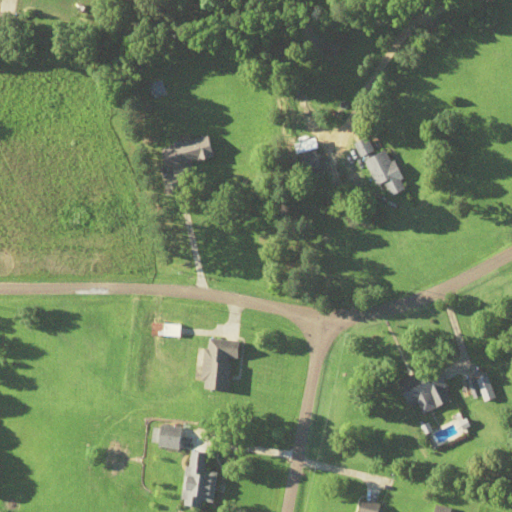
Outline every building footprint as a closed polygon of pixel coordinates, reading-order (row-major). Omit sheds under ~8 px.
[(148,85),(152,97),(164,93),(161,81),(148,85)] [(164,145),(167,168),(218,161),(215,138),(164,145)] [(377,187),(387,183),(392,196),(409,189),(393,149),(378,155),(371,138),(359,143),(377,187)] [(324,169),(321,152),(304,155),(307,172),(324,169)] [(201,388),(229,392),(233,359),(241,360),(243,343),(208,338),(201,388)] [(422,415),(454,401),(438,365),(399,382),(410,406),(417,403),(422,415)] [(474,400),(482,397),(485,402),(495,398),(485,375),(467,382),(474,400)] [(180,449),(180,427),(158,426),(156,448),(180,449)] [(204,472),(206,452),(186,451),(182,505),(213,507),(216,472),(204,472)] [(382,511),(384,505),(359,501),(357,511),(382,511)]
